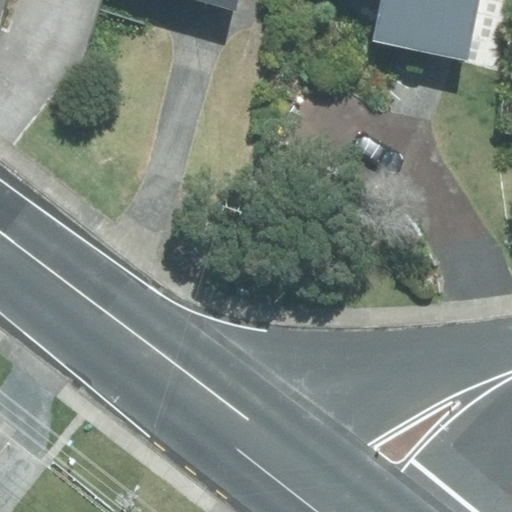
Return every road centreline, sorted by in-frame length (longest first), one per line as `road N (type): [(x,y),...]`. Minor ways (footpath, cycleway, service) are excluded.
road 1 (secondary): [(278,437),(0,228)]
road 2 (residential): [(278,437),(511,357)]
